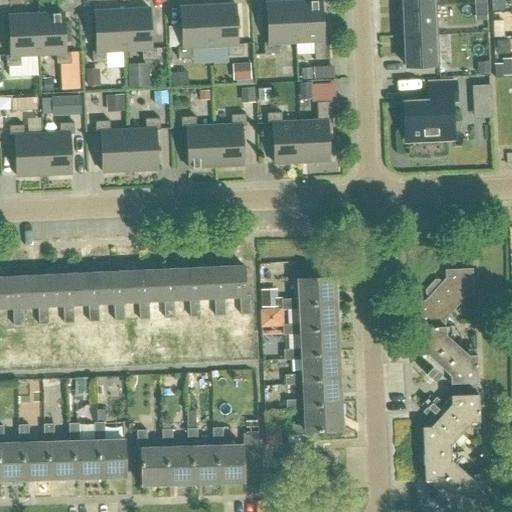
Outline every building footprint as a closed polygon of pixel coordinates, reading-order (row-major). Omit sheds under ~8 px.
[(322,23),(321,0),(294,2),(296,43),(313,42),(314,60),(329,60),(327,22),(322,23)] [(296,43),(294,2),(266,3),(268,43),(263,43),(264,54),(279,54),(278,44),(296,43)] [(474,12),(487,12),(486,3),(474,4),(474,12)] [(237,44),(235,4),(208,6),(210,47),(227,46),(228,56),(243,55),(242,44),(237,44)] [(403,7),(405,37),(437,36),(436,5),(403,7)] [(210,47),(208,6),(180,7),(182,47),(177,47),(178,59),(193,58),(192,48),(210,47)] [(151,48),(149,9),(122,10),(124,51),(142,50),(142,60),(157,59),(156,48),(151,48)] [(124,51),(122,10),(94,11),(96,51),(91,51),(92,63),(107,62),(106,52),(124,51)] [(66,52),(64,13),(36,14),(38,55),(56,54),(56,64),(71,64),(70,52),(66,52)] [(38,55),(36,14),(9,15),(10,55),(6,55),(6,67),(21,66),(20,56),(38,55)] [(405,37),(406,67),(439,65),(437,36),(405,37)] [(488,73),(488,62),(477,63),(478,74),(488,73)] [(130,67),(131,89),(152,88),(152,66),(130,67)] [(429,101),(403,102),(405,142),(452,140),(450,101),(456,101),(455,81),(429,83),(429,101)] [(309,83),(298,84),(299,101),(310,100),(309,83)] [(270,89),(258,89),(258,101),(270,100),(270,89)] [(209,91),(199,91),(199,101),(210,101),(209,91)] [(82,99),(45,100),(46,115),(55,115),(55,117),(83,117),(82,99)] [(39,112),(39,101),(5,102),(5,113),(39,112)] [(316,121),(299,122),(301,163),(328,161),(327,139),(332,139),(330,101),(315,102),(316,121)] [(301,163),(299,122),(281,123),(280,113),(266,113),(266,125),(271,124),(273,164),(301,163)] [(231,125),(213,126),(215,167),(243,165),(241,126),(246,125),(245,114),(230,115),(231,125)] [(215,167),(213,126),(196,127),(195,117),(180,117),(181,129),(186,128),(188,168),(215,167)] [(145,129),(127,130),(129,171),(157,170),(155,130),(160,130),(159,118),(144,119),(145,129)] [(129,171),(127,130),(110,131),(109,121),(95,121),(95,133),(100,133),(102,172),(129,171)] [(71,174),(69,134),(74,134),(73,122),(58,123),(59,133),(41,134),(43,175),(71,174)] [(43,175),(41,134),(24,135),(23,125),(8,126),(9,137),(14,137),(16,176),(43,175)] [(243,267),(219,268),(221,301),(244,300),(243,267)] [(219,268),(196,269),(198,303),(221,301),(219,268)] [(174,269),(150,270),(153,305),(175,304),(174,269)] [(196,269),(174,269),(175,304),(198,303),(196,269)] [(465,297),(473,296),(472,269),(444,270),(445,278),(441,282),(438,279),(434,280),(425,290),(425,294),(428,297),(424,301),(416,301),(418,355),(426,355),(430,358),(420,370),(435,383),(445,372),(449,375),(450,383),(477,382),(476,355),(468,355),(445,334),(444,319),(465,297)] [(150,270),(127,271),(128,306),(153,305),(150,270)] [(127,271),(104,271),(105,307),(128,306),(127,271)] [(39,276),(13,277),(15,315),(42,316),(39,276)] [(13,277),(0,277),(0,315),(15,315),(13,277)] [(334,278),(297,280),(298,300),(280,301),(281,311),(298,310),(298,307),(335,305),(334,278)] [(261,289),(261,307),(277,306),(276,289),(261,289)] [(299,325),(281,326),(282,336),(299,335),(299,332),(336,330),(335,305),(298,307),(298,310),(299,325)] [(300,350),(282,350),(283,361),(300,360),(300,357),(338,355),(336,330),(299,332),(299,335),(300,350)] [(223,346),(212,347),(212,359),(223,358),(223,346)] [(234,346),(223,346),(223,358),(234,358),(234,346)] [(177,348),(166,349),(166,361),(177,360),(177,348)] [(188,348),(177,348),(177,360),(189,360),(188,348)] [(131,350),(120,351),(121,363),(132,362),(131,350)] [(143,350),(131,350),(132,362),(143,362),(143,350)] [(29,355),(18,356),(18,368),(29,367),(29,355)] [(300,357),(300,360),(301,375),(284,376),(284,386),(301,385),(301,382),(339,380),(338,355),(300,357)] [(18,356),(6,356),(7,368),(18,368),(18,356)] [(90,378),(74,378),(75,401),(91,400),(90,378)] [(302,407),(340,405),(339,380),(301,382),(301,385),(302,400),(285,400),(285,411),(302,410),(302,407)] [(436,484),(426,495),(441,508),(451,497),(455,501),(455,509),(483,508),(482,480),(474,481),(451,460),(450,445),(471,422),(479,422),(478,394),(450,395),(450,404),(447,408),(435,397),(422,412),(433,422),(430,426),(422,427),(424,480),(432,480),(436,484)] [(302,407),(302,410),(303,425),(286,426),(286,436),(304,435),(304,432),(341,430),(340,405),(302,407)] [(98,440),(95,440),(79,441),(78,422),(68,423),(69,441),(73,441),(74,477),(100,477),(98,440)] [(98,440),(100,477),(125,476),(124,439),(104,440),(104,422),(94,422),(95,440),(98,440)] [(54,423),(44,424),(44,442),(48,442),(49,478),(74,477),(73,441),(69,441),(55,442),(54,423)] [(23,443),(19,443),(3,443),(3,425),(0,424),(0,479),(24,479),(23,443)] [(28,424),(18,424),(19,443),(23,443),(24,479),(49,478),(48,442),(44,442),(29,443),(28,424)] [(280,425),(265,425),(266,445),(281,444),(280,425)] [(222,428),(212,428),(213,446),(216,446),(218,483),(243,482),(242,445),(223,446),(222,428)] [(197,429),(187,429),(187,447),(191,447),(192,484),(218,483),(216,446),(213,446),(198,447),(197,429)] [(191,447),(187,447),(173,448),(173,430),(162,430),(162,448),(166,448),(167,485),(192,484),(191,447)] [(146,431),(136,431),(136,450),(140,450),(141,485),(167,485),(166,448),(162,448),(147,449),(146,431)]
